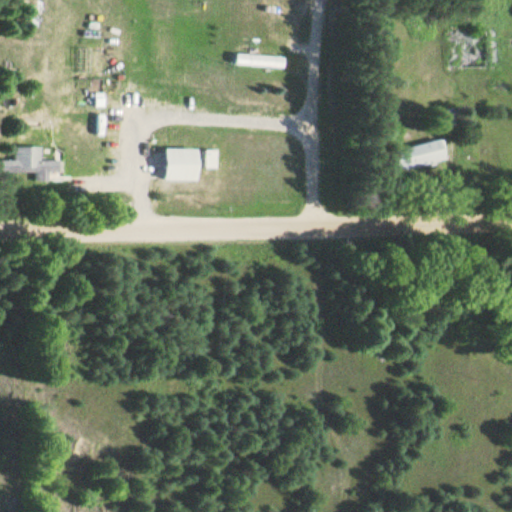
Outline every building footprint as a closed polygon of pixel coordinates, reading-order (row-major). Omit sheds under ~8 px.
[(253,47),(243,47),(243,53),(235,53),(235,65),(281,65),(281,55),(253,55),(253,47)] [(453,125),(452,106),(435,108),(437,127),(453,125)] [(393,170),(443,159),(439,139),(389,150),(393,170)] [(41,147),(15,146),(14,171),(36,171),(36,181),(48,181),(49,172),(58,172),(58,160),(41,159),(41,147)] [(195,148),(163,148),(163,180),(195,180),(195,148)] [(204,150),(204,167),(216,167),(216,150),(204,150)]
